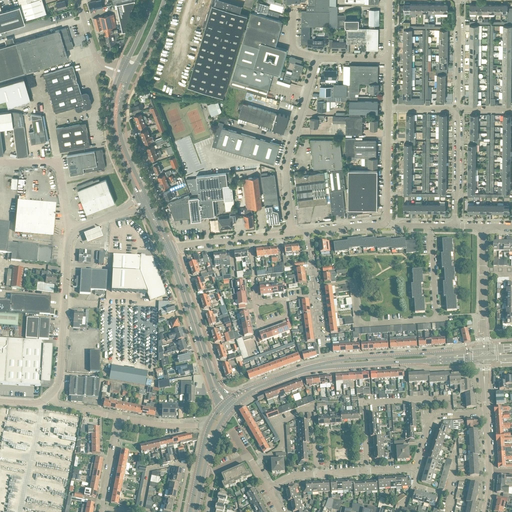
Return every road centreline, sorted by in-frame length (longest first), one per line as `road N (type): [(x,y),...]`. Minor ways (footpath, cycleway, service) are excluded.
road 1 (unclassified): [(292,233),(286,159),(317,58)]
road 2 (tertiary): [(166,251),(223,406)]
road 3 (tertiary): [(228,402),(171,249)]
road 4 (tertiary): [(483,350),(324,364)]
road 5 (tertiary): [(324,364),(483,358)]
road 6 (residential): [(435,319),(359,324),(353,281),(314,285)]
road 7 (residential): [(367,470),(414,466),(431,417),(486,413)]
road 8 (tertiary): [(122,71),(114,137),(142,202)]
road 9 (tertiary): [(148,199),(120,136),(130,73)]
road 10 (unclassified): [(69,232),(56,164),(0,162)]
